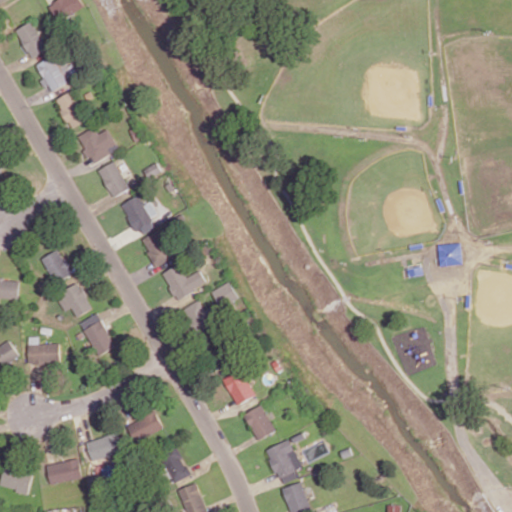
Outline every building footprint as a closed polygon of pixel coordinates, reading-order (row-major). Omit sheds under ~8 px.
[(85,7),(81,0),(56,0),(50,3),(58,20),(85,7)] [(33,58),(48,48),(32,20),(16,30),(33,58)] [(52,89),(78,78),(72,64),(67,66),(61,54),(37,64),(46,85),(50,84),(52,89)] [(71,127),(87,120),(74,90),(57,97),(71,127)] [(95,161),(119,149),(110,128),(99,133),(96,127),(78,135),(89,157),(92,155),(95,161)] [(0,168),(11,163),(0,144),(0,168)] [(131,187),(115,160),(99,170),(115,197),(131,187)] [(145,168),(149,178),(163,172),(159,162),(145,168)] [(152,200),(144,204),(139,194),(122,203),(139,235),(157,226),(152,217),(159,213),(152,200)] [(157,266),(175,256),(161,229),(142,239),(157,266)] [(54,282),(72,275),(61,249),(43,257),(54,282)] [(163,272),(177,299),(208,283),(201,269),(187,276),(180,263),(163,272)] [(0,278),(0,297),(19,298),(20,279),(0,278)] [(213,290),(223,308),(240,298),(231,280),(213,290)] [(72,306),(77,316),(93,308),(79,282),(56,293),(65,310),(72,306)] [(210,307),(205,309),(200,299),(184,307),(197,335),(219,324),(210,307)] [(99,355),(116,345),(98,312),(80,322),(99,355)] [(60,343),(40,343),(40,336),(29,336),(29,363),(61,362),(60,343)] [(0,368),(21,356),(10,339),(0,345),(0,368)] [(225,377),(237,404),(255,396),(243,368),(225,377)] [(277,429),(262,404),(245,413),(259,439),(277,429)] [(128,426),(138,443),(165,426),(155,409),(128,426)] [(124,451),(118,432),(87,441),(93,460),(124,451)] [(296,469),(303,466),(290,438),(267,448),(282,484),(299,476),(296,469)] [(343,450),(345,455),(355,452),(353,447),(343,450)] [(174,482),(191,474),(178,448),(160,457),(174,482)] [(47,463),(50,482),(83,477),(80,458),(47,463)] [(1,486),(29,492),(34,473),(5,466),(1,486)] [(312,508),(302,481),(283,487),(291,511),(304,511),(304,510),(312,508)]
